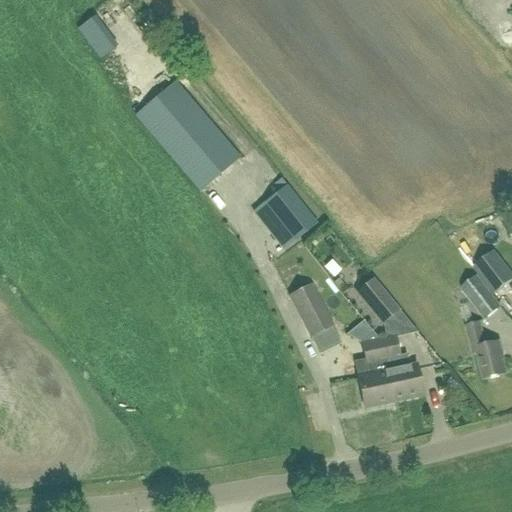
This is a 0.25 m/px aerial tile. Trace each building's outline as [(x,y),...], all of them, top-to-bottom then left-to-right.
[(198,192),(238,159),(174,84),(135,118),(198,192)] [(296,240),(315,225),(285,188),(266,203),(296,240)] [(221,191),(214,197),(226,212),(233,205),(221,191)] [(511,282),(511,277),(493,253),(473,269),(494,297),(511,282)] [(484,321),(499,308),(474,277),(458,290),(484,321)] [(355,295),(380,325),(396,312),(371,282),(355,295)] [(332,329),(310,288),(290,299),(311,340),(332,329)] [(483,380),(506,375),(502,361),(504,360),(499,342),(486,346),(479,324),(465,328),(474,356),(477,356),(483,380)] [(364,410),(393,403),(422,397),(416,367),(409,368),(406,356),(399,357),(395,338),(362,345),(365,361),(354,364),(364,410)]
